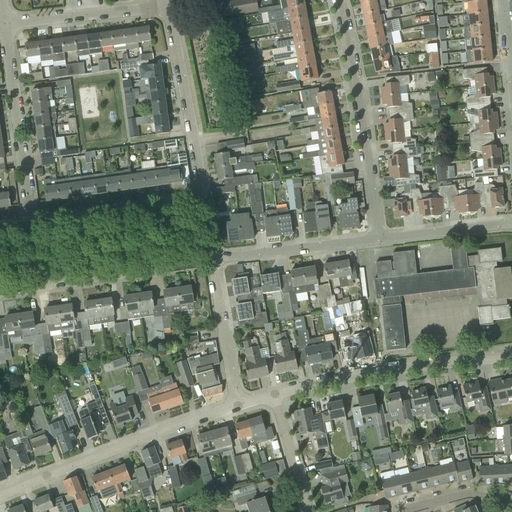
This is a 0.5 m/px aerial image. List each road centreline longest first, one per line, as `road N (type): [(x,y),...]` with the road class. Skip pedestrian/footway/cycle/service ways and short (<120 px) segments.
road 1 (residential): [(0,494),(239,405)]
road 2 (residential): [(379,240),(339,0)]
road 3 (residential): [(274,394),(511,356)]
road 4 (residential): [(180,231),(201,195),(167,2)]
road 5 (residential): [(32,225),(3,23)]
road 6 (residential): [(0,292),(144,268),(180,231)]
road 7 (residential): [(3,23),(167,2)]
road 8 (residential): [(215,257),(379,240)]
road 9 (residential): [(180,231),(137,212),(32,225)]
road 10 (residential): [(239,405),(215,257)]
road 11 (residential): [(379,240),(511,225)]
road 12 (residential): [(309,511),(274,394)]
